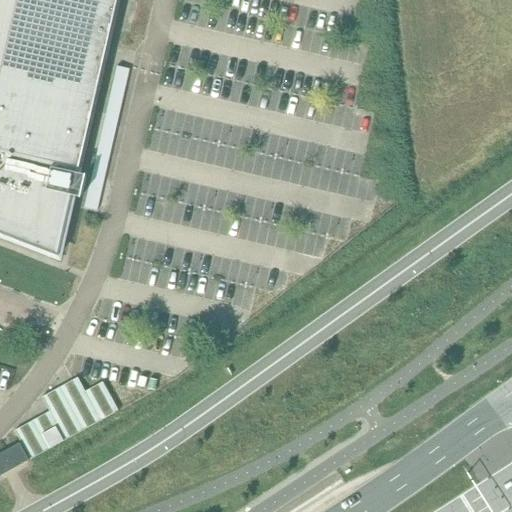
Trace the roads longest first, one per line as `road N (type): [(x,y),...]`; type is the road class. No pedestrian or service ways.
road 1 (unclassified): [(511,194),(167,440),(39,511)]
road 2 (secondary): [(511,406),(359,511)]
